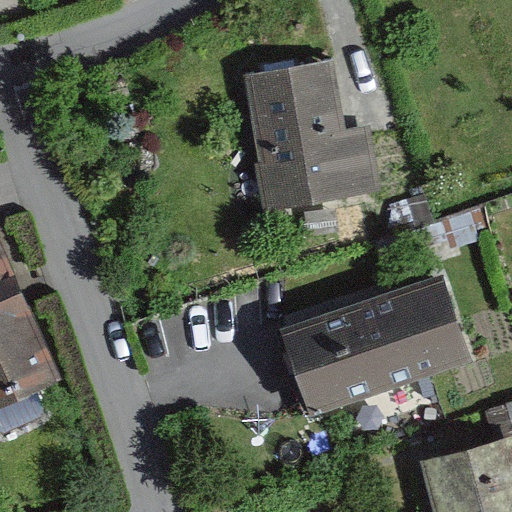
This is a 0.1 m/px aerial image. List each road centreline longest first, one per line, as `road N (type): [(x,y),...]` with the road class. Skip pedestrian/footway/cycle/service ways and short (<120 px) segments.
road 1 (residential): [(6,67),(154,511)]
road 2 (residential): [(6,67),(172,0)]
